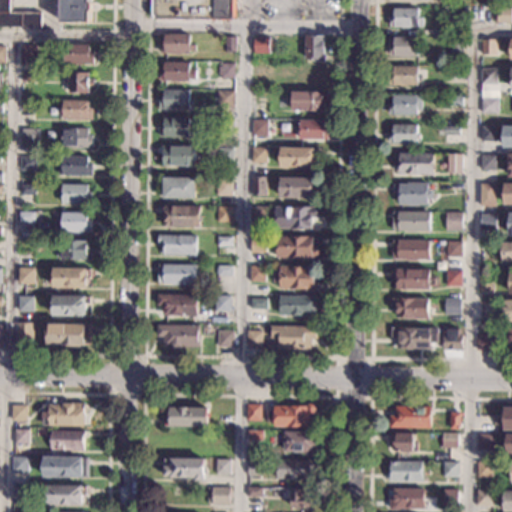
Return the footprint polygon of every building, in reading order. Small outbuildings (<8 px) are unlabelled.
[(9,0),(9,13),(41,14),(41,28),(0,27),(0,0),(9,0)] [(89,0),(89,2),(93,2),(93,11),(90,11),(90,23),(61,22),(61,0),(89,0)] [(234,0),(234,20),(153,19),(153,16),(152,16),(152,0),(234,0)] [(492,20),(449,20),(449,5),(492,6),(492,20)] [(511,24),(496,23),(496,8),(511,8),(511,24)] [(418,18),(422,18),(422,27),(409,27),(409,29),(400,29),(400,27),(389,27),(389,16),(393,16),(393,9),(418,9),(418,18)] [(442,29),(446,29),(446,38),(433,37),(433,29),(435,29),(435,26),(442,26),(442,29)] [(189,45),(195,45),(195,51),(190,51),(190,54),(181,54),(181,55),(171,55),(171,54),(160,54),(160,45),(164,45),(164,35),(189,35),(189,45)] [(323,54),(325,55),(325,62),(313,62),(313,61),(310,61),(310,59),(304,59),(305,36),(323,37),(323,54)] [(269,40),(275,40),(275,51),(269,51),(269,54),(253,54),(254,37),(269,38),(269,40)] [(417,48),(421,48),(421,54),(417,54),(417,56),(409,56),(409,58),(400,58),(400,57),(389,56),(389,45),(393,45),(393,37),(418,38),(417,48)] [(235,53),(225,53),(225,38),(235,38),(235,53)] [(462,53),(447,53),(447,38),(462,38),(462,53)] [(496,55),(481,55),(481,40),(496,40),(496,55)] [(89,52),(93,52),(93,64),(59,64),(59,53),(63,53),(63,44),(89,45),(89,52)] [(37,65),(19,65),(19,46),(37,46),(37,65)] [(270,63),(269,79),(254,79),(255,62),(270,63)] [(189,70),(196,70),(196,80),(189,80),(189,82),(160,81),(160,70),(164,70),(164,63),(189,63),(189,70)] [(234,79),(220,78),(220,64),(223,64),(234,64),(234,79)] [(324,72),(329,72),(329,83),(296,83),(296,73),(300,73),(300,64),(324,64),(324,72)] [(417,85),(408,85),(408,87),(400,87),(400,85),(389,85),(389,74),(393,74),(393,66),(417,66),(417,85)] [(463,77),(448,77),(448,67),(463,67),(463,77)] [(496,84),(481,84),(481,69),(491,69),(496,69),(496,84)] [(36,83),(21,83),(21,73),(37,73),(36,83)] [(89,80),(93,81),(93,87),(89,87),(89,94),(69,93),(69,91),(63,90),(63,77),(69,77),(69,73),(89,73),(89,80)] [(189,91),(189,100),(192,100),(192,107),(189,107),(189,109),(180,109),(180,111),(171,111),(171,109),(160,109),(160,98),(163,98),(163,90),(189,91)] [(234,109),(217,108),(217,91),(234,92),(234,109)] [(327,101),(324,101),(324,112),(291,111),(292,92),(327,92),(327,101)] [(417,99),(421,99),(421,112),(416,112),(416,115),(408,115),(408,116),(400,116),(400,115),(389,115),(389,104),(393,104),(393,96),(417,96),(417,99)] [(462,97),(462,106),(447,106),(448,97),(462,97)] [(497,114),(480,113),(481,98),(496,99),(497,99),(497,114)] [(35,110),(20,110),(20,101),(35,101),(35,110)] [(89,108),(92,108),(92,120),(63,119),(63,101),(89,101),(89,108)] [(189,126),(194,126),(194,133),(189,133),(189,137),(180,137),(180,138),(171,138),(171,137),(160,137),(160,126),(164,126),(164,118),(189,119),(189,126)] [(234,135),(218,136),(218,119),(234,119),(234,135)] [(267,136),(252,136),(252,120),(268,121),(267,136)] [(324,121),(324,128),(328,129),(328,140),(299,139),(299,135),(297,135),(297,131),(299,131),(300,120),(324,121)] [(416,135),(419,135),(419,140),(417,140),(417,143),(408,143),(408,146),(399,146),(399,144),(388,144),(388,133),(392,133),(392,125),(417,125),(416,135)] [(495,142),(480,142),(480,126),(495,126),(495,142)] [(511,148),(502,148),(502,126),(511,126),(511,148)] [(459,136),(437,134),(438,127),(459,127),(459,136)] [(38,147),(21,147),(21,129),(23,129),(39,129),(38,147)] [(89,130),(89,136),(92,137),(92,148),(81,148),(81,149),(71,149),(71,148),(62,147),(62,143),(57,143),(57,136),(63,136),(63,129),(89,130)] [(194,152),(197,152),(196,161),(194,161),(194,167),(163,166),(163,155),(162,155),(162,146),(194,147),(194,152)] [(233,148),(233,164),(218,163),(218,148),(233,148)] [(267,164),(251,164),(251,148),(261,148),(267,148),(267,164)] [(319,158),(313,158),(313,168),(280,168),(280,148),(319,148),(319,158)] [(433,175),(399,174),(399,164),(393,164),(394,154),(399,154),(399,153),(433,154),(433,175)] [(462,156),(460,174),(446,173),(447,155),(462,156)] [(496,171),(480,171),(480,155),(496,155),(496,171)] [(35,171),(21,171),(21,157),(36,157),(35,171)] [(87,164),(92,164),(92,176),(58,175),(58,165),(62,165),(62,157),(87,157),(87,164)] [(267,196),(251,196),(251,177),(267,177),(267,196)] [(319,189),(313,189),(313,199),(280,199),(280,177),(319,177),(319,189)] [(195,199),(163,198),(163,178),(193,178),(196,178),(195,199)] [(232,196),(217,196),(216,179),(232,179),(232,196)] [(428,191),(433,191),(432,200),(427,200),(427,205),(417,204),(417,206),(407,206),(407,204),(399,204),(399,196),(393,196),(393,185),(407,185),(407,183),(428,183),(428,191)] [(495,207),(480,207),(480,184),(495,184),(495,207)] [(511,205),(503,205),(503,184),(511,184),(511,205)] [(35,195),(20,195),(20,185),(35,185),(35,195)] [(87,192),(92,192),(91,204),(62,204),(62,185),(87,185),(87,192)] [(200,213),(203,213),(203,221),(201,221),(201,228),(163,227),(164,206),(200,206),(200,213)] [(233,207),(232,223),(217,223),(217,207),(233,207)] [(318,218),(312,218),(312,229),(303,229),(303,230),(275,229),(275,207),(318,207),(318,218)] [(266,224),(250,224),(250,208),(266,208),(266,224)] [(429,232),(425,232),(425,231),(416,231),(416,233),(406,233),(406,231),(392,231),(392,212),(430,212),(429,232)] [(462,213),(462,231),(445,230),(446,212),(462,213)] [(34,223),(19,223),(19,213),(34,213),(34,223)] [(87,221),(91,221),(91,232),(62,231),(62,228),(58,228),(58,220),(62,220),(62,213),(88,214),(87,221)] [(496,231),(479,231),(479,213),(497,213),(496,231)] [(197,256),(164,255),(164,253),(161,252),(162,244),(158,244),(159,235),(197,236),(197,256)] [(232,246),(217,246),(217,237),(232,237),(232,246)] [(251,252),(266,252),(267,237),(251,237),(251,252)] [(313,247),(318,247),(318,258),(292,259),(292,258),(276,257),(276,252),(275,252),(275,247),(277,247),(277,237),(313,237),(313,247)] [(429,261),(425,261),(425,260),(416,260),(416,261),(406,261),(406,260),(392,260),(393,240),(429,241),(429,261)] [(87,248),(91,248),(91,260),(57,259),(58,247),(62,248),(62,241),(88,242),(87,248)] [(461,242),(461,258),(446,258),(446,242),(461,242)] [(511,262),(502,262),(502,243),(511,243),(511,262)] [(197,266),(197,284),(182,283),(182,286),(171,285),(171,283),(158,283),(158,265),(197,266)] [(232,276),(218,276),(218,274),(217,274),(217,268),(218,268),(218,266),(232,266),(232,276)] [(266,281),(250,281),(250,266),(266,266),(266,281)] [(315,282),(317,282),(317,292),(305,291),(305,289),(279,289),(279,283),(274,283),(274,271),(280,271),(280,267),(315,267),(315,282)] [(34,284),(18,284),(18,268),(31,268),(34,269),(34,284)] [(90,269),(90,280),(86,280),(86,288),(53,287),(53,268),(90,269)] [(431,270),(430,277),(438,277),(437,287),(430,287),(430,290),(396,289),(396,280),(391,280),(392,269),(431,270)] [(462,271),(461,287),(446,286),(446,271),(462,271)] [(493,293),(479,293),(479,272),(493,273),(493,293)] [(198,316),(163,316),(163,306),(157,306),(157,295),(198,295),(198,316)] [(33,313),(17,312),(17,296),(33,297),(33,313)] [(91,297),(91,305),(86,305),(86,317),(52,316),(53,296),(91,297)] [(231,297),(231,311),(215,311),(215,296),(231,297)] [(316,316),(280,316),(280,297),(316,297),(316,316)] [(267,310),(251,310),(251,299),(267,299),(267,310)] [(428,320),(404,319),(404,318),(396,318),(396,309),(391,309),(392,299),(428,299),(428,320)] [(461,315),(444,315),(444,299),(461,299),(461,315)] [(511,322),(502,322),(503,300),(511,300),(511,322)] [(18,323),(33,323),(32,346),(16,346),(18,323)] [(91,325),(90,346),(47,345),(47,323),(91,325)] [(200,348),(183,348),(183,349),(172,349),(172,347),(163,347),(163,337),(157,337),(157,325),(200,326),(200,348)] [(318,339),(311,339),(311,350),(274,349),(274,338),(270,338),(270,326),(318,327),(318,339)] [(438,344),(431,344),(431,350),(396,349),(396,338),(391,338),(391,328),(438,329),(438,344)] [(459,334),(462,334),(462,351),(443,350),(443,334),(445,334),(445,329),(459,329),(459,334)] [(234,331),(233,348),(217,347),(218,331),(234,331)] [(263,332),(262,349),(247,348),(247,331),(263,332)] [(496,351),(476,351),(476,336),(496,336),(496,351)] [(84,427),(42,426),(42,405),(63,405),(63,403),(84,403),(84,427)] [(315,407),(315,412),(313,414),(310,414),(310,427),(274,427),(274,424),(267,424),(267,412),(274,412),(274,406),(306,407),(308,404),(313,404),(315,407)] [(261,421),(247,421),(247,405),(261,405),(261,421)] [(27,406),(26,421),(11,420),(12,406),(27,406)] [(208,427),(164,426),(165,418),(169,418),(169,407),(208,408),(208,427)] [(431,429),(390,428),(390,416),(395,416),(395,407),(431,407),(431,429)] [(511,430),(503,430),(504,408),(506,408),(511,408),(511,430)] [(460,413),(460,430),(449,430),(449,413),(460,413)] [(28,430),(28,445),(14,444),(14,429),(28,430)] [(263,441),(247,441),(248,430),(264,431),(263,441)] [(84,451),(50,451),(51,431),(84,432),(84,451)] [(316,455),(305,455),(305,454),(296,453),(296,452),(284,452),(284,432),(317,433),(316,455)] [(457,449),(441,448),(442,433),(457,434),(457,449)] [(415,434),(414,453),(394,452),(395,434),(415,434)] [(492,450),(477,450),(477,435),(493,435),(492,450)] [(89,457),(88,478),(43,477),(44,456),(89,457)] [(28,472),(11,472),(11,457),(28,457),(28,472)] [(205,481),(195,481),(195,478),(170,478),(170,477),(164,477),(164,458),(205,459),(205,481)] [(231,460),(231,476),(216,475),(216,459),(231,460)] [(263,459),(262,477),(248,476),(248,459),(263,459)] [(316,472),(311,471),(311,480),(277,479),(277,460),(316,461),(316,472)] [(422,483),(389,482),(389,462),(423,462),(422,483)] [(459,463),(458,478),(443,478),(443,462),(459,463)] [(493,462),(492,478),(476,478),(477,462),(493,462)] [(28,485),(27,501),(12,500),(12,485),(28,485)] [(88,497),(82,496),(82,506),(43,505),(43,485),(89,486),(88,497)] [(263,497),(247,497),(247,487),(263,487),(263,497)] [(231,489),(230,505),(208,504),(208,488),(231,489)] [(309,491),(314,491),(314,508),(290,507),(290,488),(309,489),(309,491)] [(425,510),(399,509),(399,511),(389,511),(390,498),(393,498),(393,489),(425,489),(425,510)] [(458,506),(442,506),(442,490),(458,490),(458,506)] [(492,490),(492,507),(476,506),(476,490),(492,490)]
